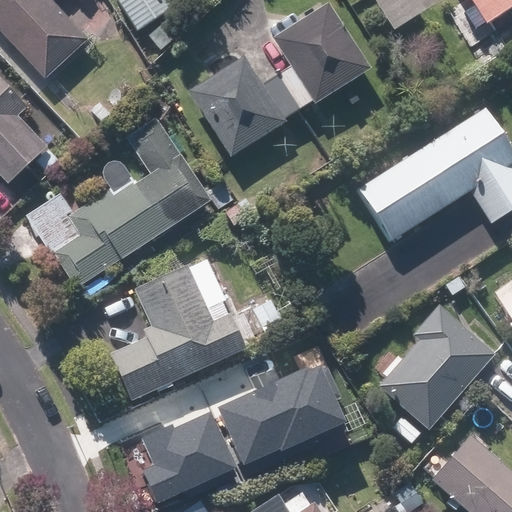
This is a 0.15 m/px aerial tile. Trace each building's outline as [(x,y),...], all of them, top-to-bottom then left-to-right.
[(0,0),(0,40),(39,80),(81,39),(46,4),(50,0),(0,0)] [(109,0),(135,34),(169,9),(162,0),(109,0)] [(422,14),(412,0),(372,0),(369,2),(389,34),(422,14)] [(511,0),(454,0),(459,7),(451,12),(470,41),(511,13),(511,4),(511,3),(511,0)] [(255,86),(238,58),(182,93),(224,160),(364,73),(322,6),(268,39),(286,67),(255,86)] [(57,162),(43,148),(16,120),(22,114),(0,91),(0,181),(4,186),(29,161),(43,175),(57,162)] [(511,158),(482,109),(349,190),(383,246),(464,195),(485,227),(511,209),(511,175),(508,169),(511,164),(511,158)] [(68,216),(56,196),(19,219),(43,258),(51,253),(74,289),(206,208),(153,121),(127,137),(151,175),(131,188),(114,162),(94,174),(105,193),(68,216)] [(225,315),(203,264),(134,294),(151,334),(103,355),(125,404),(276,338),(259,300),(225,315)] [(511,281),(493,293),(511,324),(511,281)] [(371,394),(399,416),(386,433),(405,448),(418,432),(425,437),(491,355),(431,307),(407,337),(413,342),(371,394)] [(178,444),(147,454),(162,503),(295,460),(269,382),(168,415),(178,444)] [(310,437),(317,453),(344,442),(338,426),(310,437)] [(511,511),(511,478),(465,437),(445,460),(437,453),(417,476),(456,511),(511,511)] [(334,511),(307,470),(242,511),(334,511)] [(401,511),(391,496),(382,502),(366,511),(401,511)]
